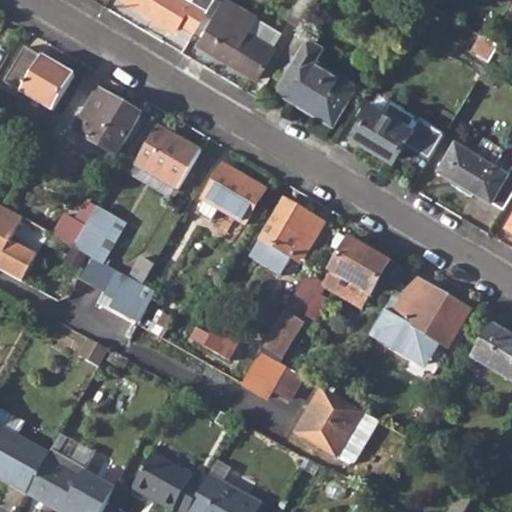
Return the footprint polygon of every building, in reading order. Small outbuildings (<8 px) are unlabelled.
[(122,0),(173,30),(178,21),(203,35),(224,1),(222,0),(122,0)] [(299,0),(288,19),(301,26),(317,0),(299,0)] [(198,44),(256,79),(276,48),(273,46),(247,30),(254,19),(224,1),(203,35),(198,44)] [(247,30),(273,46),(280,34),(254,19),(247,30)] [(471,54),(486,63),(497,43),(483,34),(471,54)] [(275,90),(333,124),(358,83),(315,58),(323,45),(307,36),(275,90)] [(5,82),(54,112),(75,77),(26,48),(5,82)] [(74,131),(116,156),(140,116),(97,91),(74,131)] [(376,94),(371,102),(410,126),(415,117),(376,94)] [(392,158),(410,126),(371,102),(352,135),(392,158)] [(159,125),(135,164),(177,190),(178,190),(201,150),(159,125)] [(437,169),(503,208),(511,192),(511,172),(455,138),(437,169)] [(170,201),(177,190),(135,164),(128,175),(170,201)] [(203,201),(205,202),(219,211),(246,226),(267,190),(224,165),(203,201)] [(275,266),(293,277),(325,225),(285,201),(261,240),(283,253),(275,266)] [(212,222),(219,211),(205,202),(198,213),(212,222)] [(13,239),(25,220),(7,209),(0,205),(0,267),(24,281),(40,254),(13,239)] [(91,257),(93,258),(117,218),(98,207),(86,226),(74,247),(91,257)] [(62,241),(74,247),(86,226),(74,219),(62,241)] [(349,239),(322,284),(345,297),(352,284),(372,296),(391,263),(349,239)] [(91,257),(80,277),(106,293),(117,272),(93,258),(91,257)] [(141,258),(129,279),(142,286),(154,266),(141,258)] [(117,272),(106,293),(117,300),(113,307),(141,323),(157,295),(142,286),(129,279),(117,272)] [(311,302),(322,284),(307,275),(260,353),(279,364),(303,324),(310,328),(322,308),(311,302)] [(393,316),(450,349),(473,312),(416,279),(393,316)] [(364,309),(372,296),(352,284),(345,297),(364,309)] [(153,324),(167,332),(175,320),(160,313),(153,324)] [(475,357),(511,379),(511,335),(495,325),(475,357)] [(193,341),(231,362),(242,342),(216,327),(211,336),(199,329),(193,341)] [(88,336),(78,354),(98,365),(108,348),(88,336)] [(257,367),(246,385),(267,398),(285,368),(279,364),(260,353),(260,354),(257,367)] [(257,367),(260,354),(243,383),(246,385),(257,367)] [(367,354),(345,390),(347,391),(364,400),(385,365),(367,354)] [(341,401),(347,391),(345,390),(338,385),(332,395),(341,401)] [(337,459),(364,414),(341,401),(332,395),(321,389),(299,426),(313,435),(309,443),(337,459)] [(364,414),(337,459),(348,466),(354,465),(379,423),(364,414)] [(0,475),(27,490),(46,456),(49,451),(0,423),(0,475)] [(313,435),(299,426),(294,434),(309,443),(313,435)] [(176,507),(184,511),(190,511),(205,486),(192,479),(194,475),(153,452),(133,489),(173,511),(176,507)] [(27,490),(63,510),(66,504),(76,510),(80,511),(102,511),(116,487),(86,470),(82,476),(46,456),(27,490)] [(258,511),(264,503),(225,481),(212,474),(205,486),(190,511),(258,511)] [(449,511),(465,511),(473,500),(461,492),(449,511)]
